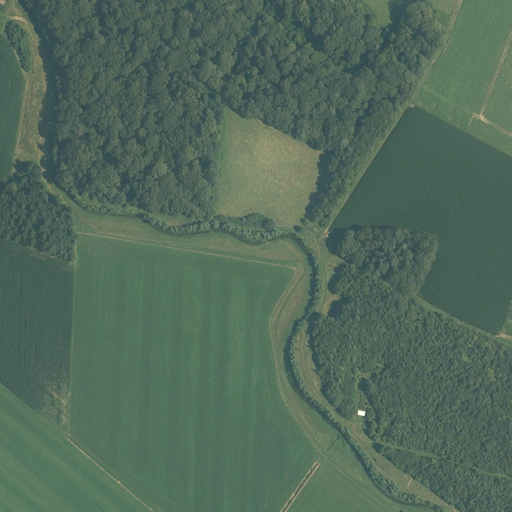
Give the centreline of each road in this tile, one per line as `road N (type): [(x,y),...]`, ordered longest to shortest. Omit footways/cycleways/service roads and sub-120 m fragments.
road 1 (track): [(318,239),(416,92),(460,0)]
road 2 (track): [(511,347),(318,250)]
road 3 (track): [(511,480),(357,441)]
